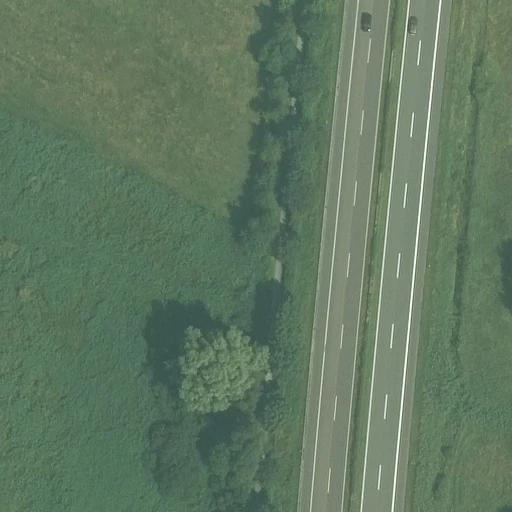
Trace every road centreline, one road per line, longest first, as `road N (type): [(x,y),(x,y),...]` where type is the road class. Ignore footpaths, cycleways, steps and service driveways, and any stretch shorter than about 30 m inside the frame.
road 1 (motorway): [(385,511),(434,0)]
road 2 (motorway): [(362,0),(315,511)]
